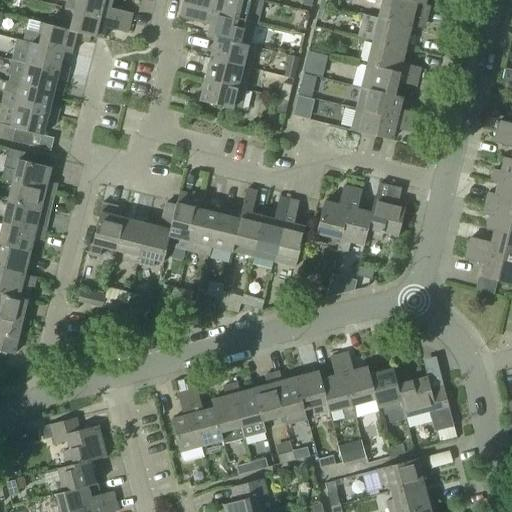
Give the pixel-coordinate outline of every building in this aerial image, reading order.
[(66,0),(65,9),(129,25),(132,14),(110,9),(112,0),(66,0)] [(259,1),(254,0),(216,0),(216,1),(210,0),(183,0),(182,7),(257,25),(262,2),(259,1)] [(383,0),(378,19),(411,27),(418,29),(420,23),(425,25),(429,7),(424,6),(425,6),(402,0),(383,0)] [(329,8),(320,6),(316,21),(325,22),(329,8)] [(257,25),(182,7),(179,19),(209,27),(207,36),(249,47),(255,24),(257,25)] [(129,25),(65,9),(60,30),(86,36),(96,39),(102,40),(105,29),(127,34),(129,25)] [(378,19),(372,43),(405,51),(411,27),(378,19)] [(86,36),(60,30),(44,26),(41,36),(25,32),(23,43),(63,53),(71,55),(74,41),(84,43),(86,36)] [(256,48),(249,47),(207,36),(207,38),(215,40),(210,60),(251,70),(256,48)] [(63,53),(23,43),(16,41),(13,51),(28,55),(25,66),(67,76),(69,68),(60,66),(63,53)] [(372,43),(366,66),(418,78),(420,69),(402,66),(405,51),(372,43)] [(314,77),(319,56),(308,53),(303,74),(314,77)] [(293,80),(294,74),(298,59),(288,57),(284,77),(293,80)] [(251,70),(210,60),(205,81),(246,91),(251,70)] [(505,64),(487,65),(488,83),(506,82),(505,64)] [(14,73),(11,84),(53,94),(56,81),(65,83),(67,76),(25,66),(23,76),(14,73)] [(418,78),(366,66),(360,90),(394,97),(397,84),(415,88),(418,78)] [(300,88),(312,90),(315,78),(303,76),(300,88)] [(246,91),(205,81),(199,103),(240,113),(246,91)] [(53,94),(11,84),(9,83),(6,94),(18,97),(15,108),(57,118),(59,110),(49,108),(53,94)] [(282,84),(278,99),(288,101),(291,86),(282,84)] [(394,97),(360,90),(356,110),(419,125),(421,116),(399,111),(402,99),(394,97)] [(288,101),(278,99),(274,114),(284,116),(288,101)] [(346,122),(348,104),(337,103),(334,120),(346,122)] [(0,139),(28,147),(31,134),(42,137),(46,123),(55,125),(57,118),(15,108),(10,127),(0,124),(0,139)] [(419,125),(356,110),(350,132),(391,142),(394,131),(416,136),(419,125)] [(511,125),(498,122),(495,132),(511,136),(511,125)] [(511,136),(495,132),(493,143),(511,147),(511,152),(510,161),(511,161),(511,136)] [(511,161),(510,161),(503,160),(501,172),(493,170),(491,181),(498,183),(511,186),(511,161)] [(13,182),(54,193),(56,185),(47,183),(50,169),(19,161),(16,171),(3,168),(1,179),(13,182)] [(54,193),(13,182),(8,204),(40,211),(49,214),(54,193)] [(511,186),(498,183),(494,196),(487,194),(485,204),(511,210),(511,186)] [(339,241),(351,189),(342,187),(338,206),(324,203),(315,235),(339,241)] [(246,189),(239,220),(233,246),(254,251),(263,217),(252,214),(257,192),(246,189)] [(351,189),(339,241),(336,254),(347,256),(350,244),(362,247),(364,237),(370,214),(357,210),(361,192),(351,189)] [(176,206),(166,246),(187,251),(198,210),(200,199),(179,193),(176,206)] [(370,214),(364,237),(380,241),(382,234),(397,238),(405,205),(374,197),(370,214)] [(263,217),(254,251),(252,259),(273,264),(288,200),(279,198),(274,220),(263,217)] [(298,202),(288,200),(273,264),(294,269),(304,228),(293,225),(298,202)] [(44,235),(49,214),(40,211),(8,204),(3,225),(44,235)] [(115,251),(123,219),(115,217),(117,208),(102,204),(92,246),(89,256),(99,258),(101,248),(115,251)] [(160,228),(146,225),(136,265),(151,268),(153,261),(161,263),(166,246),(176,206),(166,204),(160,228)] [(511,210),(485,204),(482,215),(489,217),(486,230),(492,231),(511,235),(511,210)] [(218,215),(198,210),(187,251),(208,256),(210,248),(218,215)] [(218,215),(210,248),(231,253),(233,246),(239,220),(218,215)] [(123,219),(115,251),(123,253),(121,261),(136,265),(146,225),(123,219)] [(0,246),(29,253),(33,239),(43,242),(44,235),(3,225),(0,237),(0,246)] [(470,239),(467,249),(511,259),(511,235),(492,231),(489,244),(470,239)] [(29,253),(0,246),(0,270),(24,276),(29,253)] [(511,259),(467,249),(464,260),(484,265),(481,278),(511,285),(511,259)] [(24,276),(0,270),(0,295),(18,300),(19,299),(27,301),(33,279),(24,277),(24,276)] [(354,280),(366,283),(368,275),(356,272),(354,280)] [(343,280),(339,296),(351,293),(354,283),(343,280)] [(176,298),(178,290),(163,286),(161,295),(176,298)] [(192,293),(178,290),(176,298),(190,302),(192,293)] [(115,293),(110,310),(124,314),(127,304),(128,297),(115,293)] [(18,300),(0,295),(0,320),(21,325),(27,301),(19,299),(18,300)] [(102,308),(104,299),(89,295),(87,305),(102,308)] [(127,304),(124,314),(140,318),(142,308),(144,299),(131,295),(128,305),(127,304)] [(203,305),(218,309),(220,300),(205,296),(203,305)] [(240,305),(261,311),(263,302),(243,296),(240,305)] [(0,320),(0,353),(14,357),(21,325),(0,320)] [(376,401),(369,376),(367,369),(353,373),(348,352),(339,355),(353,407),(376,401)] [(353,407),(339,355),(328,357),(334,378),(321,381),(329,413),(341,410),(344,422),(355,419),(352,407),(353,407)] [(405,418),(397,387),(392,370),(369,376),(376,401),(378,410),(387,408),(390,422),(405,418)] [(304,413),(295,380),(282,384),(279,374),(272,375),(283,418),(286,427),(306,421),(304,413)] [(329,413),(321,381),(319,374),(295,380),(304,413),(312,411),(314,417),(329,413)] [(266,388),(253,391),(262,424),(283,418),(272,375),(264,377),(266,388)] [(427,378),(397,387),(405,418),(429,412),(435,433),(453,428),(443,388),(430,391),(427,378)] [(239,384),(229,386),(241,429),(262,424),(253,391),(242,394),(239,384)] [(241,429),(229,386),(224,388),(227,398),(212,402),(214,410),(220,434),(221,434),(223,442),(243,436),(241,429)] [(195,391),(187,393),(201,448),(223,442),(221,434),(220,434),(214,410),(201,413),(195,391)] [(201,448),(187,393),(176,397),(182,418),(170,422),(179,454),(181,461),(185,463),(204,459),(201,448)] [(65,468),(89,462),(89,461),(106,456),(98,425),(78,431),(75,419),(50,426),(53,438),(56,446),(67,443),(69,452),(61,454),(65,468)] [(53,438),(50,426),(41,428),(44,441),(53,438)] [(360,441),(350,443),(354,461),(365,458),(360,441)] [(386,448),(389,459),(404,455),(402,445),(386,448)] [(306,448),(291,452),(294,462),(309,457),(306,448)] [(294,462),(291,452),(276,456),(279,466),(294,462)] [(317,460),(319,470),(334,466),(332,456),(317,460)] [(265,459),(250,463),(252,473),(267,469),(265,459)] [(389,492),(421,483),(415,461),(376,471),(380,487),(387,485),(389,492)] [(89,462),(65,468),(57,470),(63,493),(97,486),(96,484),(95,484),(89,462)] [(252,473),(250,463),(235,466),(237,477),(252,473)] [(259,511),(256,497),(266,494),(263,480),(230,488),(234,503),(224,506),(225,511),(259,511)] [(5,484),(9,499),(18,496),(15,482),(5,484)] [(421,483),(389,492),(391,501),(384,503),(386,511),(399,511),(427,505),(421,483)] [(374,485),(355,492),(360,508),(380,502),(374,485)] [(97,486),(63,493),(56,495),(60,511),(79,511),(115,503),(112,492),(99,495),(97,486)] [(329,509),(339,506),(335,492),(325,494),(329,509)] [(115,503),(79,511),(112,511),(117,511),(115,503)]
